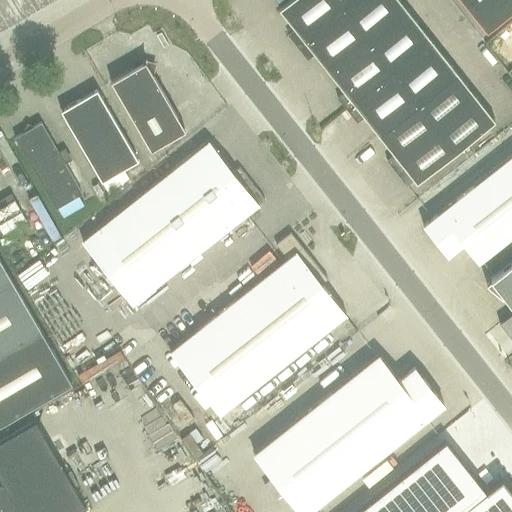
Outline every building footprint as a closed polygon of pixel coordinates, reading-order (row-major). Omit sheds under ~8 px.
[(298,47),(344,10),(335,0),(291,0),(279,9),(295,29),(288,34),(298,47)] [(330,73),(369,42),(408,10),(400,0),(357,0),(344,10),(298,47),(308,59),(315,54),(330,73)] [(335,0),(344,10),(357,0),(335,0)] [(511,12),(511,0),(461,0),(487,32),(511,12)] [(394,73),(433,42),(408,10),(369,42),(394,73)] [(348,109),(394,73),(369,42),(330,73),(345,92),(338,97),(348,109)] [(383,140),(462,77),(433,42),(394,73),(348,109),(358,122),(364,117),(383,140)] [(152,150),(186,130),(153,73),(155,64),(136,59),(134,68),(111,81),(152,150)] [(462,77),(383,140),(395,155),(387,161),(406,186),(414,180),(417,183),(496,121),(462,77)] [(110,193),(129,178),(124,169),(139,160),(98,89),(61,110),(110,193)] [(63,217),(85,205),(79,195),(83,193),(42,122),(15,137),(57,208),(58,208),(63,217)] [(83,240),(133,304),(265,199),(240,167),(234,172),(209,140),(83,240)] [(511,235),(511,155),(423,226),(447,256),(463,243),(478,262),(511,235)] [(0,228),(3,234),(26,220),(14,199),(0,207),(0,228)] [(328,279),(291,233),(276,244),(287,259),(170,351),(221,415),(347,315),(322,284),(328,279)] [(0,426),(73,384),(0,258),(0,426)] [(492,279),(487,284),(503,297),(505,295),(511,304),(511,312),(500,322),(511,337),(511,261),(491,278),(492,279)] [(253,454),(299,511),(308,511),(444,405),(414,368),(399,380),(379,355),(253,454)] [(78,511),(87,507),(37,421),(0,442),(0,477),(5,485),(0,488),(0,511),(78,511)] [(503,511),(478,479),(437,511),(503,511)]
